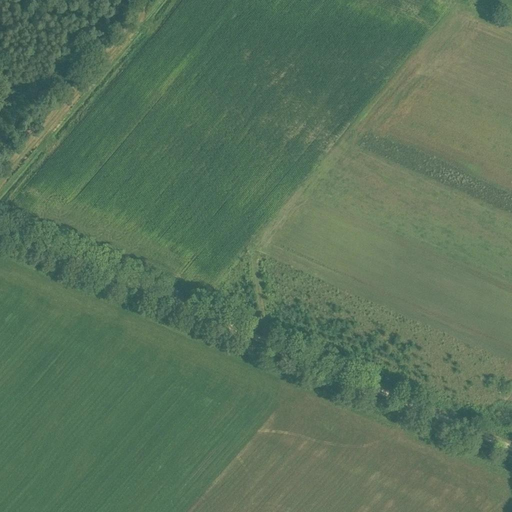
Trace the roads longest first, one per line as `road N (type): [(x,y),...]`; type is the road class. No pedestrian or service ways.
road 1 (track): [(0,225),(511,450)]
road 2 (track): [(0,182),(136,25)]
